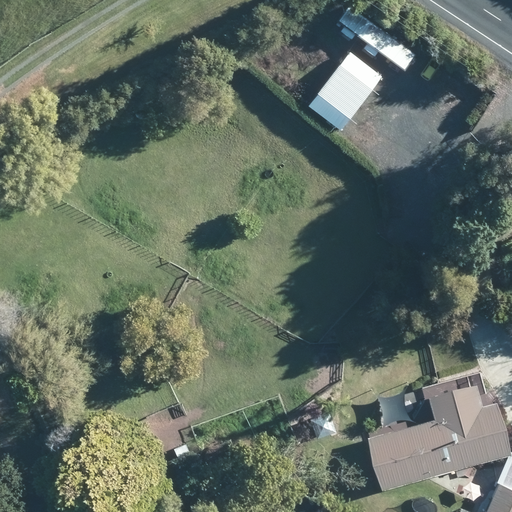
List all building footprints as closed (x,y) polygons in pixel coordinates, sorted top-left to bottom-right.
[(385,72),(353,47),(308,106),(341,131),(385,72)] [(490,91),(457,68),(448,81),(481,104),(490,91)] [(511,449),(499,405),(497,398),(483,402),(476,379),(428,393),(435,415),(426,417),(368,433),(380,477),(383,486),(421,475),(476,460),(511,449)] [(388,402),(389,410),(395,415),(402,415),(408,409),(407,401),(402,395),(394,396),(388,402)] [(317,435),(337,427),(329,409),(309,417),(317,435)] [(511,511),(511,484),(498,479),(493,491),(483,511),(511,511)]
